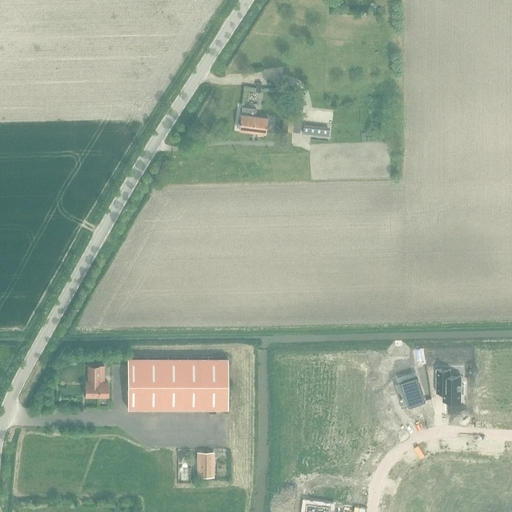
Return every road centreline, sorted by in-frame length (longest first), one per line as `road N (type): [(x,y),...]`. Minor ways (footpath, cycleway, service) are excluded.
road 1 (tertiary): [(0,437),(18,386),(106,226),(249,0)]
road 2 (residential): [(373,511),(390,451),(420,435),(511,436)]
